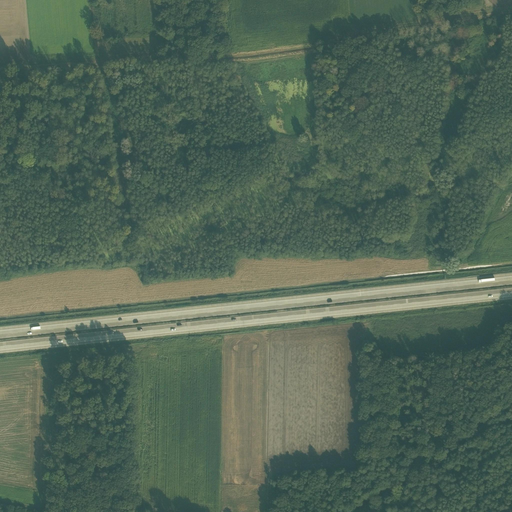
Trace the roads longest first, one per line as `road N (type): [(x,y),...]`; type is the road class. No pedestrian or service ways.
road 1 (track): [(0,318),(511,264)]
road 2 (motorway): [(511,280),(0,334)]
road 3 (motorway): [(0,346),(511,292)]
road 4 (track): [(353,511),(511,405)]
